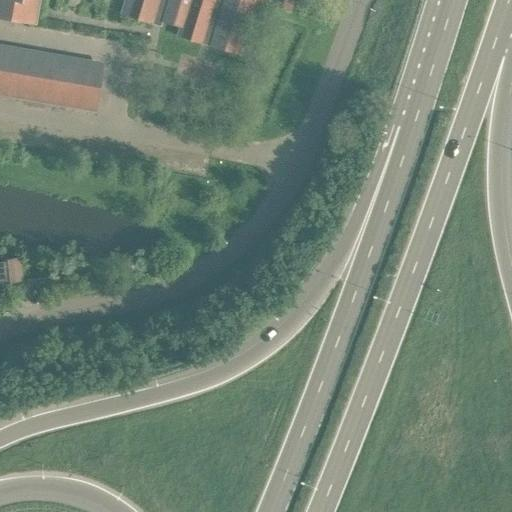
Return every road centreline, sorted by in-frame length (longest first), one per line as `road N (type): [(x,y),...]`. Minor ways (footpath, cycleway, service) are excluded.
road 1 (trunk): [(410,128),(319,293),(259,350),(185,387),(0,438)]
road 2 (unclassified): [(0,330),(184,280),(238,247),(267,217),(301,157),(360,0)]
road 3 (primary): [(319,511),(492,47)]
road 4 (trunk): [(410,128),(268,511)]
road 5 (primary): [(511,286),(494,188),(492,47)]
road 6 (unknown): [(0,41),(94,50),(108,72),(104,122)]
road 7 (trunk): [(451,0),(410,128)]
road 8 (trunk): [(0,488),(76,489),(122,511)]
